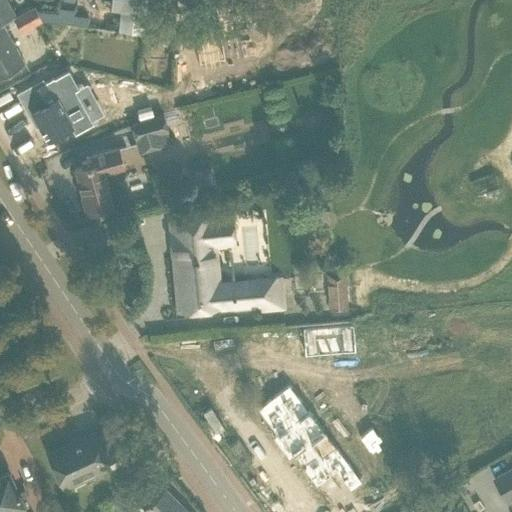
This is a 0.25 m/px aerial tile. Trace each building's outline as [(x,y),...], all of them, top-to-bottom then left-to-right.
[(7,0),(0,0),(0,27),(3,25),(2,24),(3,23),(12,18),(16,16),(7,0)] [(144,34),(147,0),(120,0),(117,31),(144,34)] [(243,1),(189,10),(199,66),(207,64),(218,62),(225,61),(220,34),(247,29),(243,1)] [(21,34),(42,22),(33,6),(16,16),(12,18),(21,34)] [(0,75),(24,62),(3,23),(2,24),(3,25),(0,27),(0,75)] [(35,88),(30,90),(39,107),(39,108),(32,111),(31,112),(32,112),(33,115),(30,117),(36,127),(39,125),(40,128),(42,131),(41,131),(41,132),(42,132),(43,131),(43,133),(45,135),(43,136),(44,136),(45,136),(45,137),(47,140),(70,127),(74,133),(93,123),(75,90),(78,89),(68,70),(57,76),(54,78),(53,78),(35,88)] [(165,132),(167,131),(163,115),(131,124),(138,151),(168,143),(165,132)] [(104,172),(124,167),(118,147),(90,155),(91,158),(81,161),(82,166),(74,168),(81,195),(80,195),(86,215),(113,207),(107,186),(108,186),(104,172)] [(215,248),(236,246),(233,214),(169,220),(178,311),(220,307),(220,304),(242,302),(242,305),(261,304),(261,310),(284,308),(281,278),(241,281),(242,284),(218,286),(219,289),(213,289),(211,267),(217,267),(215,248)] [(328,311),(348,310),(346,273),(326,274),(328,311)] [(352,319),(302,324),(304,350),(355,345),(352,319)] [(414,368),(423,353),(404,342),(395,357),(414,368)] [(288,383),(256,406),(275,432),(270,436),(286,457),(291,454),(314,485),(334,470),(348,489),(360,481),(288,383)] [(107,464),(119,459),(106,430),(94,435),(93,433),(48,453),(64,488),(109,467),(107,464)] [(511,466),(493,477),(507,500),(511,497),(511,466)] [(22,481),(14,485),(8,472),(0,475),(0,511),(26,511),(21,500),(28,497),(27,496),(28,495),(22,481)] [(143,511),(188,511),(164,488),(142,511),(143,511)] [(467,511),(462,503),(447,511),(467,511)]
